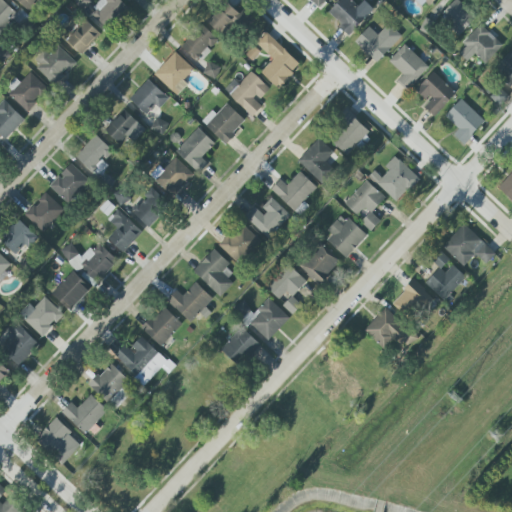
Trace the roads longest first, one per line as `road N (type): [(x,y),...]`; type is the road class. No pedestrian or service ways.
road 1 (residential): [(155,511),(511,127)]
road 2 (residential): [(0,433),(343,72)]
road 3 (residential): [(265,0),(511,231)]
road 4 (residential): [(0,190),(180,0)]
